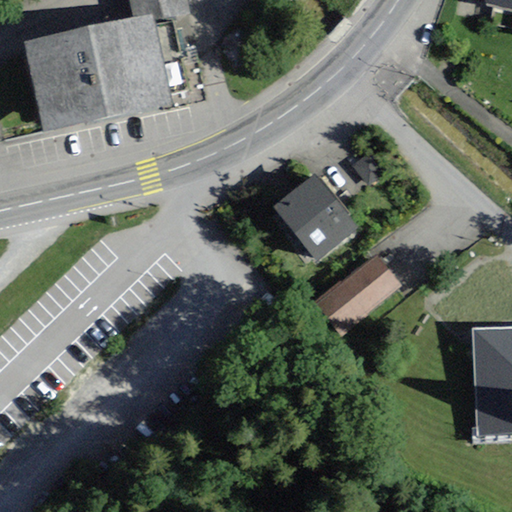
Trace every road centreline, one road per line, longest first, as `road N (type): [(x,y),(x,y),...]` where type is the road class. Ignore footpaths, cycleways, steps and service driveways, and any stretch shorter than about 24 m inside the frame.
road 1 (secondary): [(341,73),(271,130),(221,156),(0,213)]
road 2 (residential): [(341,73),(511,236)]
